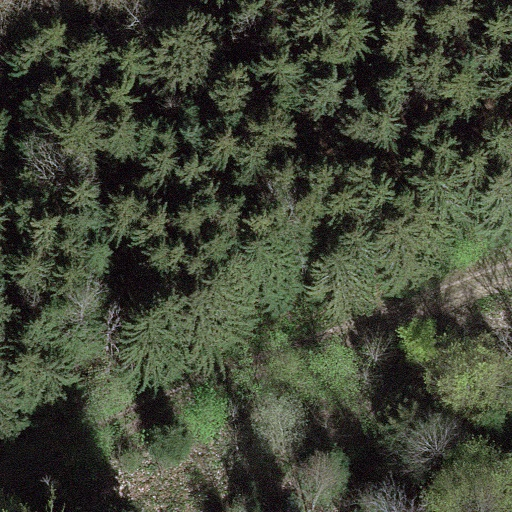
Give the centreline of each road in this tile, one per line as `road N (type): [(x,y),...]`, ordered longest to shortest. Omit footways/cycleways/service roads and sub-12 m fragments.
road 1 (track): [(0,481),(138,405),(368,318)]
road 2 (track): [(368,318),(511,263)]
road 3 (track): [(511,341),(368,318)]
